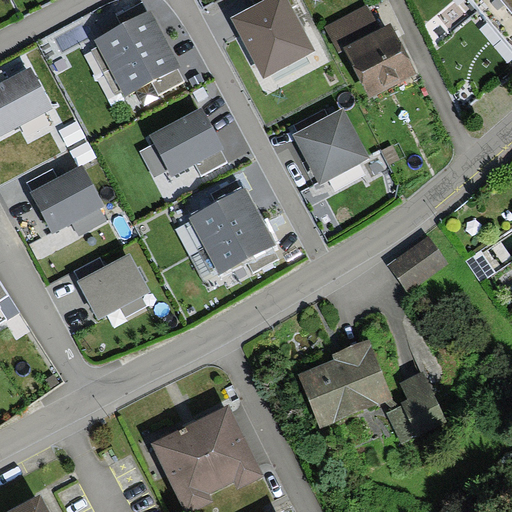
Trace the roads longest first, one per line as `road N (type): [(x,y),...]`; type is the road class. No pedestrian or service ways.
road 1 (residential): [(183,0),(326,265)]
road 2 (residential): [(94,397),(326,265)]
road 3 (residential): [(472,165),(392,0)]
road 4 (residential): [(0,244),(94,397)]
road 5 (residential): [(326,265),(472,165)]
